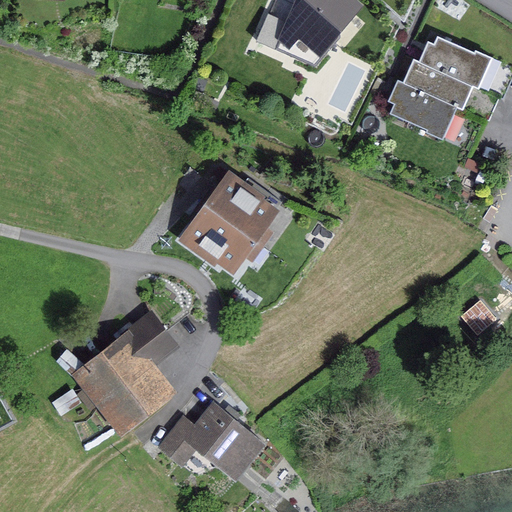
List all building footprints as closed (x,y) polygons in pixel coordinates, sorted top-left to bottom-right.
[(300,35),(321,52),(359,7),(349,0),(301,0),(299,3),(282,38),(291,46),(300,35)] [(420,63),(473,85),(478,88),(490,60),(437,39),(434,45),(429,43),(420,63)] [(414,61),(404,86),(457,108),(462,110),(473,85),(420,63),(414,61)] [(445,137),(457,108),(404,86),(398,83),(390,102),(395,104),(391,114),(445,137)] [(253,240),(273,212),(230,180),(209,209),(253,240)] [(232,269),(253,240),(209,209),(188,238),(232,269)] [(478,336),(500,319),(483,297),(461,313),(478,336)] [(150,320),(80,377),(123,430),(169,393),(145,364),(170,344),(150,320)] [(259,471),(280,444),(232,408),(216,428),(201,416),(177,449),(212,475),(231,450),(259,471)]
